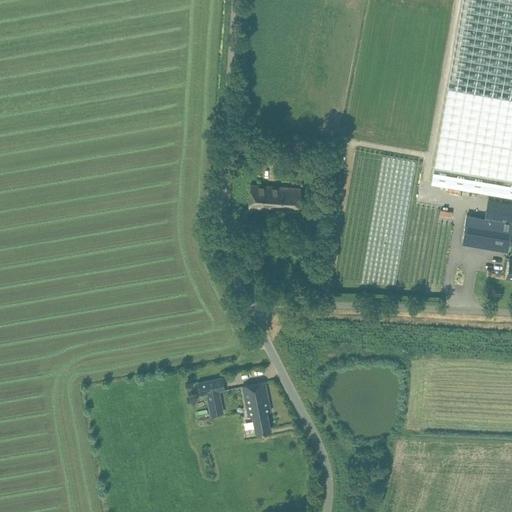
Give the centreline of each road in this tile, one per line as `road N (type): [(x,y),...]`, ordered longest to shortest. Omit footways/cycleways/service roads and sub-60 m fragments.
road 1 (unclassified): [(254,314),(227,256),(221,219),(234,0)]
road 2 (unclassified): [(511,312),(303,305),(254,314)]
road 3 (unclassified): [(326,511),(325,463),(254,314)]
